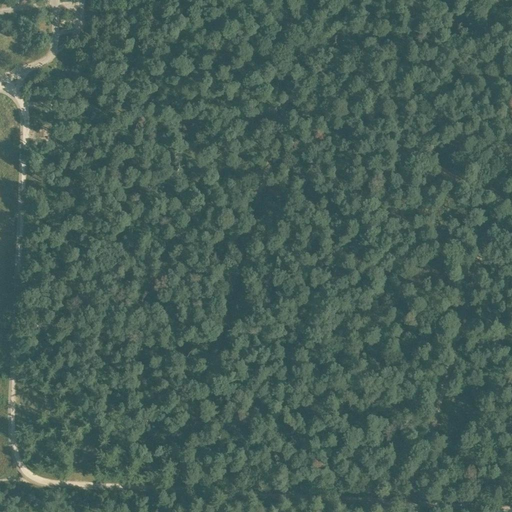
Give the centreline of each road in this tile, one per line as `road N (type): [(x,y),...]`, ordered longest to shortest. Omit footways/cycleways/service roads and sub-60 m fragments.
road 1 (track): [(174,485),(307,0)]
road 2 (track): [(511,135),(411,500)]
road 3 (unknown): [(172,490),(37,486)]
